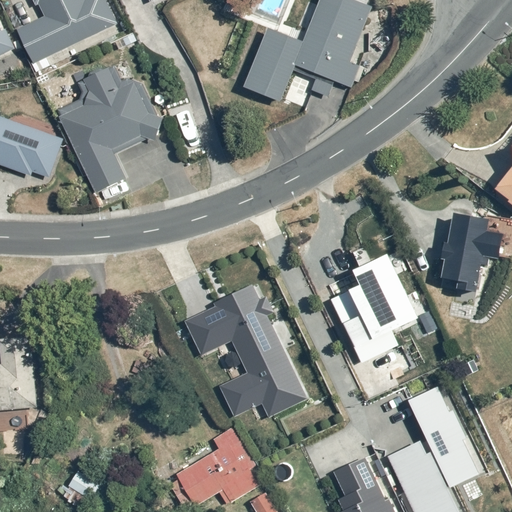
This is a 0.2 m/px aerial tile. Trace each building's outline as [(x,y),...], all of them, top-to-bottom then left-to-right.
[(35,0),(44,17),(18,30),(35,64),(119,23),(107,0),(35,0)] [(318,0),(302,45),(267,32),(245,87),(281,100),(294,66),(316,74),(311,89),(330,96),(336,81),(354,88),(362,64),(353,61),(374,4),(362,0),(318,0)] [(0,53),(14,47),(0,16),(0,53)] [(90,102),(61,118),(103,205),(128,193),(122,180),(129,177),(117,152),(147,138),(157,142),(165,117),(155,114),(135,78),(121,86),(108,62),(77,79),(90,102)] [(0,165),(32,177),(34,171),(47,176),(61,139),(0,117),(0,165)] [(511,161),(511,166),(494,187),(511,202),(511,144),(504,154),(511,161)] [(442,259),(447,260),(443,279),(459,283),(458,289),(477,294),(483,265),(489,267),(491,259),(500,260),(505,235),(489,232),(491,222),(454,215),(449,245),(445,245),(442,259)] [(387,262),(350,280),(356,292),(340,300),(362,345),(415,319),(387,262)] [(310,399),(270,316),(277,313),(269,296),(262,299),(255,285),(217,303),(219,306),(188,321),(205,355),(235,341),(250,373),(223,385),(238,417),(265,404),(271,418),(310,399)] [(0,431),(1,432),(36,429),(29,338),(0,340),(0,431)] [(423,438),(390,455),(416,511),(462,511),(444,473),(446,472),(453,486),(482,473),(465,439),(468,437),(455,410),(452,411),(441,387),(412,400),(435,449),(430,452),(423,438)] [(218,448),(175,473),(179,479),(168,485),(180,506),(192,499),(195,505),(219,492),(227,505),(262,484),(252,468),(257,465),(235,428),(214,440),(218,448)] [(387,499),(367,456),(336,471),(347,495),(340,498),(345,509),(339,511),(396,511),(390,498),(387,499)] [(101,484),(77,470),(67,488),(61,485),(55,495),(77,508),(84,494),(92,499),(101,484)]
